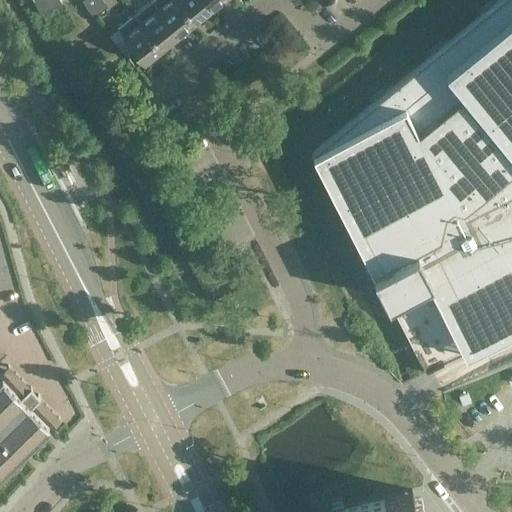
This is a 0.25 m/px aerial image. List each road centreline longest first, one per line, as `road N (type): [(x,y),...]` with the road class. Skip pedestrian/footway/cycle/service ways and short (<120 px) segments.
road 1 (secondary): [(0,112),(154,422)]
road 2 (residential): [(303,363),(299,301),(209,120)]
road 3 (residential): [(486,511),(403,413),(365,384),(303,363)]
road 4 (residential): [(209,120),(186,75),(276,0)]
road 5 (residential): [(303,363),(227,379),(154,422)]
road 6 (residential): [(22,511),(62,471),(154,422)]
road 7 (residential): [(381,0),(322,46),(282,0)]
